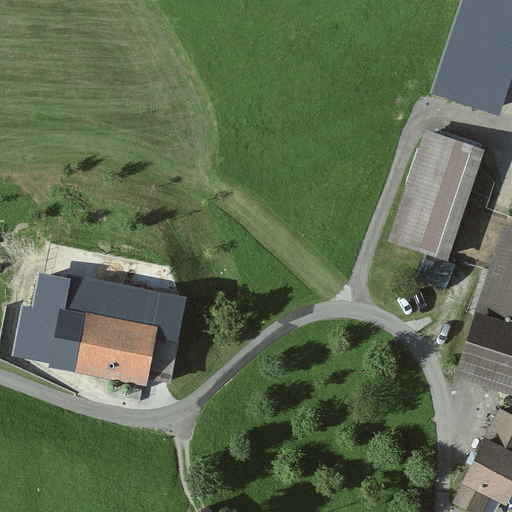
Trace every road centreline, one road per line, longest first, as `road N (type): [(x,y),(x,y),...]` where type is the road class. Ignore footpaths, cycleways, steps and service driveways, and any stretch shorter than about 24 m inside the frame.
road 1 (residential): [(0,377),(127,420),(166,416),(307,311),(349,303)]
road 2 (track): [(511,122),(483,128),(435,114),(413,125),(349,303)]
road 3 (unclassified): [(349,303),(391,319),(428,356),(443,393),(444,511)]
